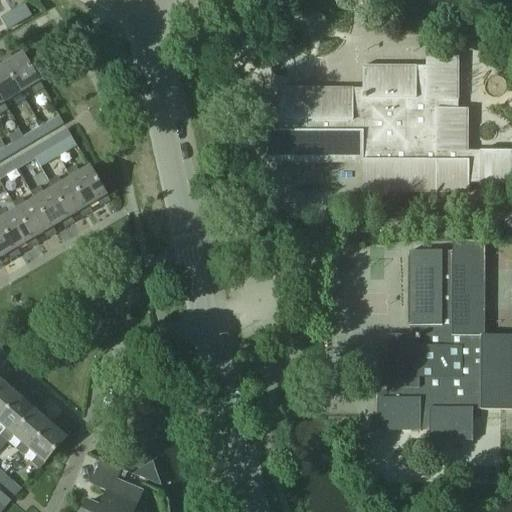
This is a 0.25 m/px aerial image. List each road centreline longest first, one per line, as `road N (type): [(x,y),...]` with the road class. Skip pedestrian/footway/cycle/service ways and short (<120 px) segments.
road 1 (tertiary): [(204,330),(141,17)]
road 2 (residential): [(204,330),(137,340),(101,364),(87,427),(49,511)]
road 3 (tertiary): [(243,511),(204,330)]
